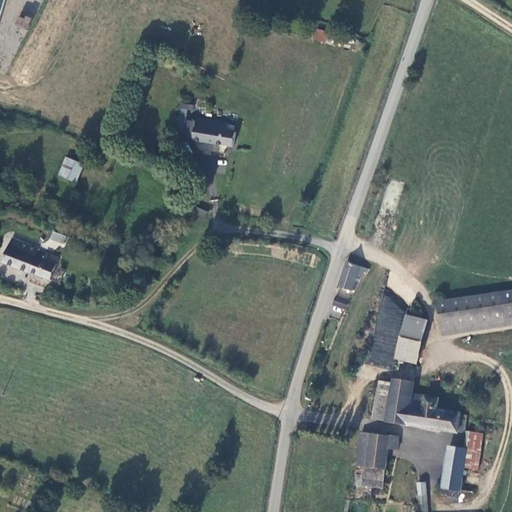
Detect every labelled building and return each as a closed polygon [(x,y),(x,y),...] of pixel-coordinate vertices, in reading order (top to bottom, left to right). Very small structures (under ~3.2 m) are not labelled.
[(27,30),(31,19),(19,14),(14,25),(27,30)] [(313,39),(325,43),(329,32),(317,28),(313,39)] [(193,119),(193,122),(185,121),(184,137),(192,138),(192,140),(198,140),(233,143),(234,128),(225,128),(225,121),(193,119)] [(76,169),(59,161),(51,180),(68,187),(76,169)] [(188,214),(199,219),(202,212),(191,208),(188,214)] [(50,231),(47,245),(63,249),(66,235),(50,231)] [(32,253),(6,244),(3,253),(0,261),(0,269),(23,278),(24,277),(45,285),(51,269),(37,264),(36,266),(28,263),(30,258),(32,253)] [(371,270),(349,261),(341,289),(353,291),(359,276),(364,278),(367,272),(369,273),(371,270)] [(511,291),(440,303),(447,335),(511,325),(511,291)] [(350,300),(339,296),(336,305),(346,309),(350,300)] [(429,322),(408,316),(396,359),(417,365),(429,322)] [(458,431),(463,432),(465,422),(460,421),(461,416),(437,412),(439,399),(412,395),(414,383),(393,380),(393,384),(381,382),(374,421),(458,434),(458,431)] [(390,438),(362,433),(360,451),(357,467),(355,491),(383,495),(389,451),(390,438)] [(470,433),(465,451),(467,451),(464,468),(478,470),(483,451),(485,436),(470,433)] [(400,440),(390,438),(389,451),(398,452),(400,440)] [(450,448),(444,488),(460,492),(464,468),(467,451),(465,451),(450,448)] [(405,483),(403,485),(404,488),(405,489),(408,490),(410,489),(412,487),(411,484),(410,482),(407,481),(405,483)] [(419,486),(420,498),(428,497),(427,485),(419,486)] [(460,492),(444,488),(443,494),(460,498),(460,492)] [(428,511),(428,497),(420,498),(419,498),(420,509),(420,511),(428,511)]
